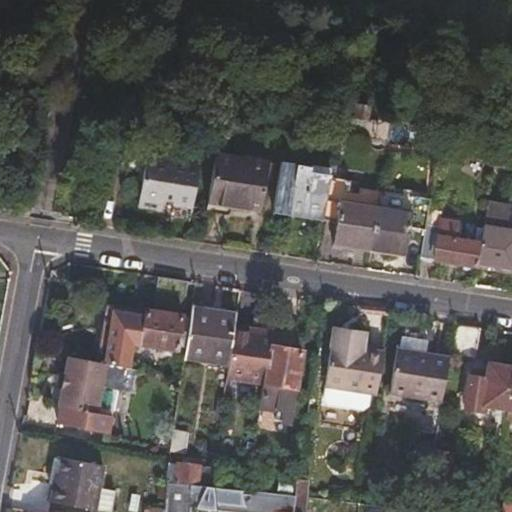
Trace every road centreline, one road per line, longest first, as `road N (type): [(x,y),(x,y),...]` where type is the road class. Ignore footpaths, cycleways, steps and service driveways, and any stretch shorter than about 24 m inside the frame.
road 1 (residential): [(34,237),(511,310)]
road 2 (residential): [(34,237),(0,434)]
